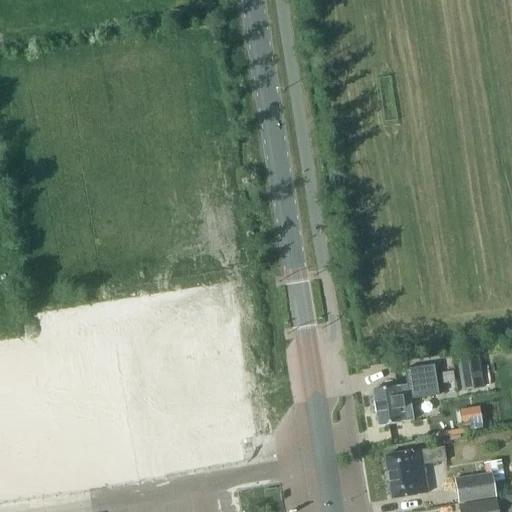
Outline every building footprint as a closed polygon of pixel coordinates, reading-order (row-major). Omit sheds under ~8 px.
[(90,336),(0,348),(0,504),(112,489),(105,435),(119,433),(117,415),(102,417),(90,336)] [(478,356),(457,359),(461,392),(482,389),(478,356)] [(492,364),(480,366),(483,387),(495,385),(492,364)] [(372,392),(377,427),(413,422),(410,400),(437,396),(435,382),(372,392)] [(444,462),(442,448),(384,457),(391,501),(416,497),(415,496),(427,494),(422,465),(444,462)] [(483,464),(485,475),(455,480),(459,503),(493,498),(491,483),(503,481),(500,461),(483,464)] [(511,511),(511,497),(495,500),(497,511),(511,511)] [(497,511),(495,500),(458,506),(458,511),(497,511)]
